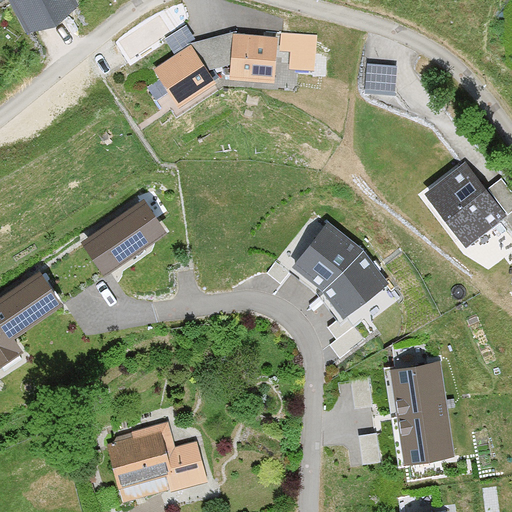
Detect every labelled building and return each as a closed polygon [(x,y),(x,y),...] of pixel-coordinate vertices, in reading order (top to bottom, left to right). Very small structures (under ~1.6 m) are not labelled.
[(79,5),(75,0),(6,0),(25,34),(79,5)] [(188,23),(168,33),(175,46),(194,36),(188,23)] [(229,75),(274,79),(277,34),(233,31),(229,75)] [(315,70),(317,35),(281,33),(280,52),(290,53),(289,69),(315,70)] [(178,104),(215,79),(191,43),(154,68),(178,104)] [(397,66),(367,64),(365,93),(395,95),(397,66)] [(466,161),(423,193),(463,247),(506,215),(466,161)] [(511,192),(501,177),(487,188),(507,214),(511,210),(511,192)] [(144,198),(82,240),(105,273),(166,231),(144,198)] [(327,220),(291,266),(319,291),(341,319),(389,282),(362,247),(327,220)] [(39,268),(0,293),(0,365),(24,349),(14,334),(62,302),(39,268)] [(440,359),(391,365),(404,461),(453,454),(440,359)] [(106,442),(122,502),(182,486),(167,426),(106,442)]
